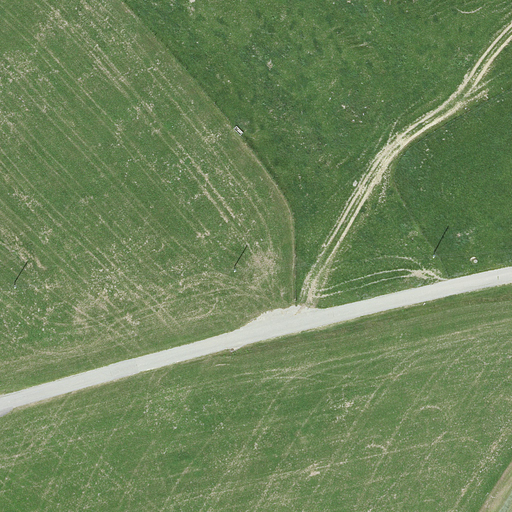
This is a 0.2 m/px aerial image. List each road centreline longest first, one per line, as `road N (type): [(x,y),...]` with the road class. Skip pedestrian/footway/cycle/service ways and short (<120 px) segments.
road 1 (residential): [(511,274),(282,326),(0,404)]
road 2 (track): [(296,324),(382,161),(462,93),(511,31)]
